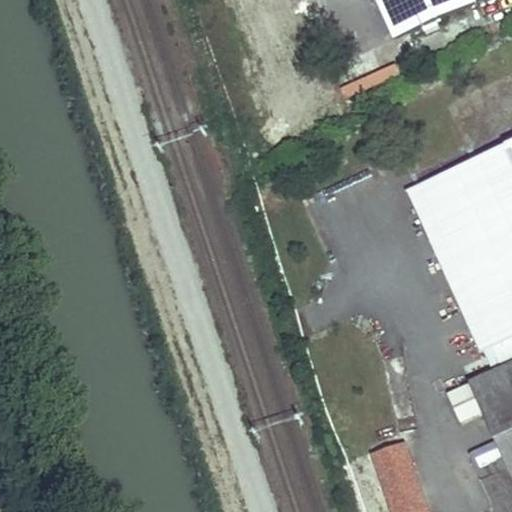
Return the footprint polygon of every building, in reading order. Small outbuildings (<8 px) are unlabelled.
[(379,0),(397,39),(485,0),(379,0)] [(499,443),(470,456),(482,482),(510,469),(511,472),(511,145),(421,187),(494,350),(504,371),(495,375),(473,385),(486,415),(499,443)] [(494,350),(421,187),(407,193),(481,356),(485,354),(494,350)] [(495,375),(504,371),(494,350),(485,354),(495,375)] [(486,415),(473,385),(449,396),(463,425),(486,415)] [(384,511),(421,499),(403,443),(338,465),(354,511),(384,511)] [(511,511),(511,472),(510,469),(482,482),(495,511),(511,511)]
